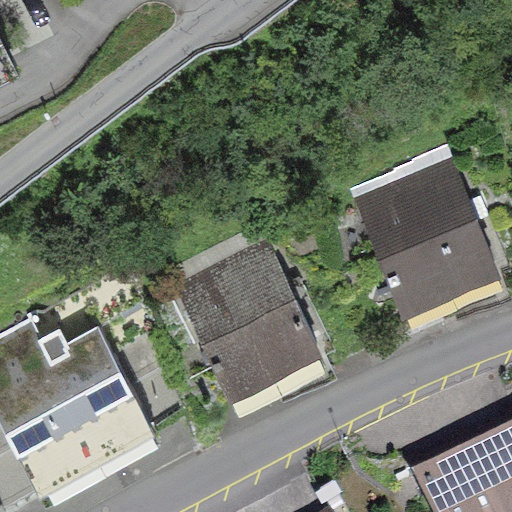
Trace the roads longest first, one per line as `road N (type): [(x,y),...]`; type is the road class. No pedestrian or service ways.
road 1 (residential): [(142,511),(359,396),(511,337)]
road 2 (residential): [(0,179),(244,0)]
